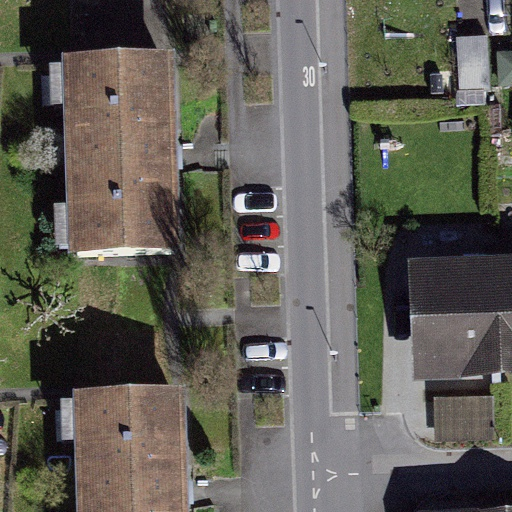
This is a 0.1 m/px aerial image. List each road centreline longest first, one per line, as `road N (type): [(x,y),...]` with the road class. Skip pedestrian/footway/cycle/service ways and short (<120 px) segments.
road 1 (residential): [(298,0),(315,476)]
road 2 (residential): [(315,476),(511,469)]
